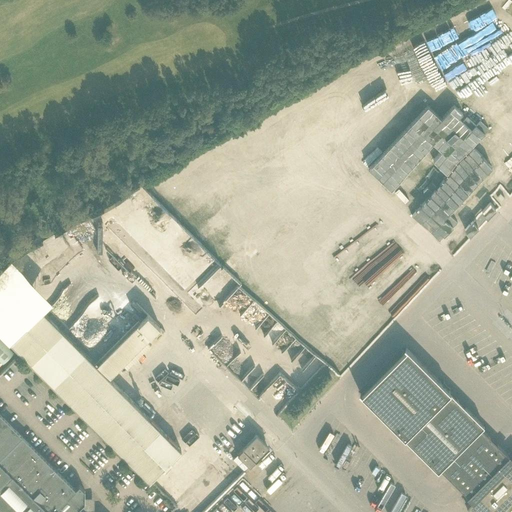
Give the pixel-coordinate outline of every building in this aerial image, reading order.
[(120,261),(134,249),(127,242),(113,254),(120,261)] [(53,299),(12,259),(11,259),(0,269),(0,332),(148,481),(180,449),(109,377),(123,362),(127,367),(150,344),(146,340),(160,326),(147,312),(96,363),(42,310),(53,299)] [(274,339),(283,325),(267,315),(261,325),(260,324),(257,329),(274,339)] [(480,427),(483,424),(406,347),(360,393),(437,470),(440,468),(467,495),(466,496),(471,500),(468,503),(476,511),(496,511),(510,498),(511,500),(511,456),(509,453),(508,454),(480,427)] [(0,511),(91,511),(92,506),(90,506),(90,502),(84,502),(84,490),(79,484),(74,488),(0,413),(0,511)] [(255,435),(254,436),(251,433),(246,439),(248,442),(237,453),(237,454),(232,459),(244,470),(249,465),(267,447),(255,435)]
